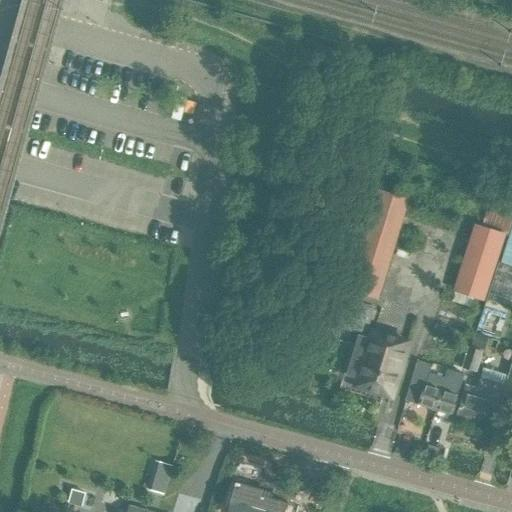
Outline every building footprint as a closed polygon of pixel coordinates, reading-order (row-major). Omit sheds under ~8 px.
[(378,298),(408,201),(377,191),(347,289),(378,298)] [(484,300),(505,236),(474,225),(453,290),(484,300)] [(365,334),(372,309),(345,303),(338,327),(365,334)] [(359,336),(347,375),(358,379),(356,386),(391,396),(406,347),(407,343),(373,332),(372,336),(370,340),(359,336)] [(462,369),(475,373),(481,353),(468,349),(462,369)] [(435,411),(445,379),(429,374),(432,366),(417,361),(405,401),(419,406),(435,411)] [(493,428),(502,399),(511,402),(511,366),(505,386),(479,378),(476,388),(465,385),(456,417),(493,428)] [(435,411),(451,416),(463,375),(447,370),(445,379),(435,411)] [(159,463),(150,491),(162,494),(170,466),(159,463)] [(276,511),(278,505),(261,500),(262,495),(228,486),(220,511),(276,511)]
